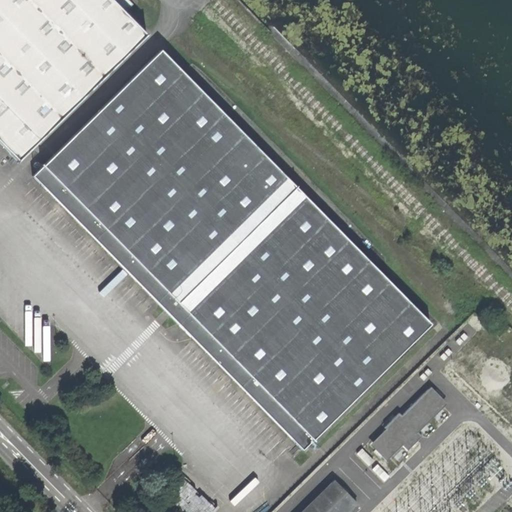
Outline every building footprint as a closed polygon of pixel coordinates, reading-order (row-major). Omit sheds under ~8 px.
[(0,0),(0,145),(17,162),(145,36),(109,0),(0,0)] [(301,450),(429,325),(160,50),(31,175),(301,450)] [(374,264),(379,259),(369,249),(364,254),(374,264)] [(462,372),(473,362),(464,353),(454,362),(462,372)] [(385,428),(369,444),(385,460),(402,444),(407,448),(420,436),(416,433),(445,404),(430,388),(401,416),(398,413),(384,427),(385,428)] [(361,448),(356,453),(367,465),(373,460),(361,448)] [(377,464),(371,469),(383,481),(388,476),(377,464)] [(346,511),(360,499),(339,476),(301,511),(346,511)]
